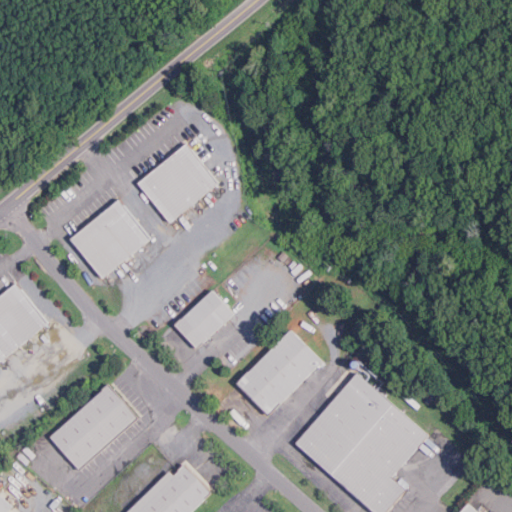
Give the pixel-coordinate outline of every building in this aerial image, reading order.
[(173,221),(222,182),(190,143),(142,182),(173,221)] [(105,279),(154,239),(123,200),(74,240),(105,279)] [(0,356),(3,360),(52,321),(20,281),(0,297),(0,356)] [(179,323),(200,346),(237,313),(215,289),(179,323)] [(328,359),(277,413),(245,382),(297,328),(328,359)] [(432,433),(358,372),(298,445),(378,511),(388,511),(408,489),(395,477),(432,433)] [(145,417),(84,469),(55,435),(116,382),(145,417)] [(192,511),(214,491),(187,463),(176,475),(171,471),(129,511),(192,511)] [(0,511),(8,511),(15,505),(0,492),(0,511)] [(473,511),(464,503),(455,511),(473,511)] [(486,511),(467,511),(476,503),(486,511)]
